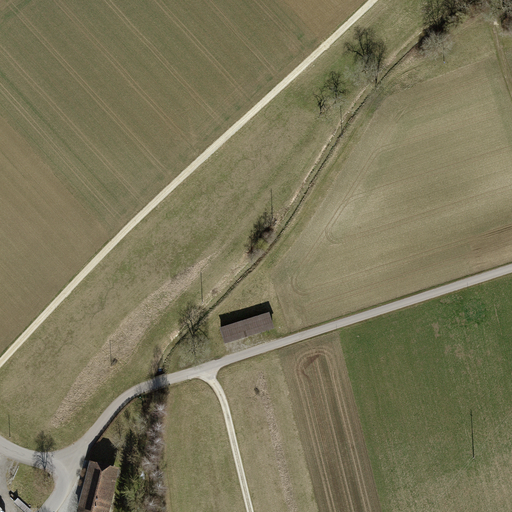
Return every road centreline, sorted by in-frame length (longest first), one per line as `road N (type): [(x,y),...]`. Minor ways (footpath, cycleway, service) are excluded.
road 1 (track): [(0,365),(106,250),(372,0)]
road 2 (track): [(511,268),(140,388),(85,444)]
road 3 (track): [(251,511),(223,398),(203,368)]
